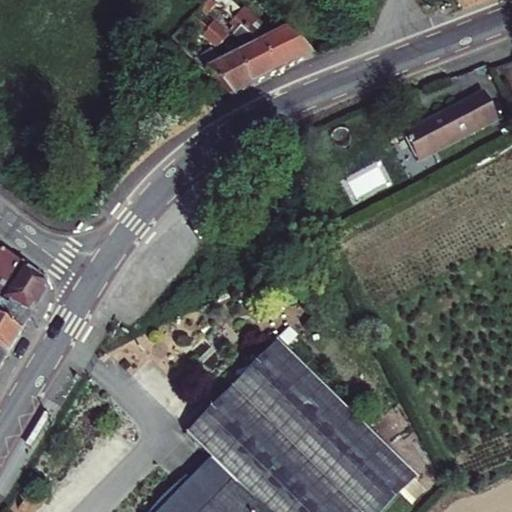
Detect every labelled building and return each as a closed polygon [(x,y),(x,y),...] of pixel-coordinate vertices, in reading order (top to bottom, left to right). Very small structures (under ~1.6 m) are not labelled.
[(209,15),(218,6),(213,0),(196,17),(225,42),(231,35),(209,15)] [(232,0),(212,0),(213,0),(218,6),(224,10),(232,0)] [(247,6),(235,20),(262,44),(279,74),(314,57),(289,30),(279,35),(247,6)] [(218,50),(225,42),(196,17),(190,24),(200,32),(200,34),(218,50)] [(279,74),(262,44),(240,55),(258,85),(279,74)] [(234,97),(258,85),(240,55),(207,71),(234,97)] [(489,96),(409,138),(423,166),(503,125),(489,96)] [(0,321),(19,334),(45,292),(44,281),(1,249),(0,249),(0,321)] [(19,334),(0,321),(0,354),(5,357),(19,334)] [(274,342),(184,434),(209,458),(189,479),(186,475),(174,484),(155,503),(146,511),(383,511),(415,480),(274,342)]
